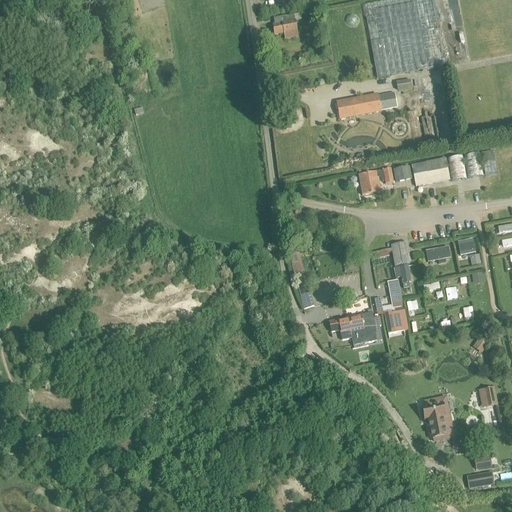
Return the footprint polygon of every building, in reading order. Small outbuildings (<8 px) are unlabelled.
[(290,0),(291,3),(289,3),(290,9),(305,7),(303,0),(290,0)] [(433,0),(402,0),(364,7),(377,80),(446,67),(433,0)] [(285,41),(298,38),(295,22),(302,21),(300,14),(286,17),(287,23),(282,24),(281,18),(273,20),(274,25),(273,26),(274,36),(284,34),(285,41)] [(397,92),(411,90),(410,82),(396,84),(397,92)] [(340,121),(380,113),(380,112),(397,108),(394,95),(377,98),(377,95),(336,103),(340,121)] [(143,114),(141,108),(134,110),(136,117),(143,114)] [(497,175),(493,152),(481,154),(485,177),(497,175)] [(483,177),(479,154),(464,157),(468,180),(483,177)] [(466,180),(462,157),(447,160),(451,182),(466,180)] [(449,182),(446,160),(411,167),(415,188),(449,182)] [(409,168),(393,171),(395,183),(411,180),(409,168)] [(382,183),(384,182),(385,185),(393,184),(390,170),(358,176),(362,197),(381,193),(378,179),(380,178),(382,183)] [(500,234),(511,230),(511,224),(498,227),(500,234)] [(475,239),(459,240),(460,255),(476,253),(475,239)] [(504,248),(511,246),(511,239),(502,242),(504,248)] [(409,266),(405,244),(391,246),(394,268),(409,266)] [(449,246),(426,251),(428,262),(451,258),(449,246)] [(304,310),(314,307),(298,252),(296,250),(289,252),(290,258),(293,275),(304,310)] [(480,255),(471,256),(472,265),(481,264),(480,255)] [(411,283),(408,267),(394,269),(395,279),(401,278),(403,290),(410,289),(409,283),(411,283)] [(483,272),(473,273),(474,284),(484,282),(483,272)] [(398,281),(387,284),(392,310),(402,308),(398,281)] [(439,283),(424,286),(425,292),(440,288),(439,283)] [(380,299),(374,301),(377,314),(383,313),(380,299)] [(418,301),(408,302),(408,311),(418,310),(418,301)] [(466,319),(475,317),(473,307),(464,309),(466,319)] [(383,312),(385,318),(387,332),(407,329),(404,314),(403,314),(392,316),(391,311),(385,312),(383,312)] [(352,340),(353,347),(381,341),(379,327),(381,327),(379,321),(373,322),(372,315),(329,323),(331,333),(340,332),(342,342),(352,340)] [(412,322),(413,332),(422,331),(421,321),(412,322)] [(478,340),(475,345),(484,351),(487,346),(478,340)] [(493,390),(483,392),(486,408),(496,406),(493,390)] [(453,435),(449,417),(446,403),(438,405),(437,401),(425,403),(426,408),(422,408),(423,411),(420,412),(422,420),(424,419),(425,422),(427,422),(431,440),(432,439),(453,435)] [(489,458),(474,460),(476,471),(491,469),(489,458)] [(468,491),(494,486),(492,473),(466,478),(468,491)]
